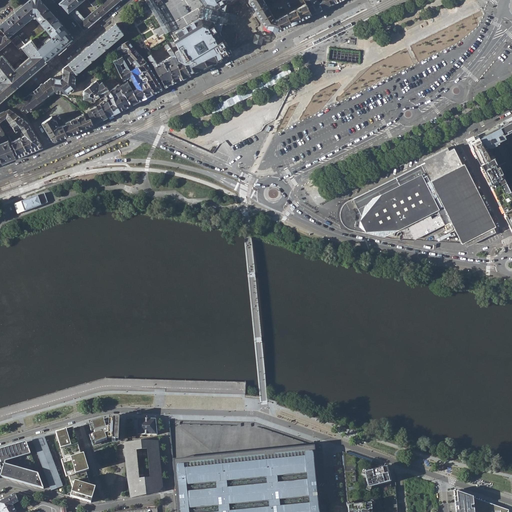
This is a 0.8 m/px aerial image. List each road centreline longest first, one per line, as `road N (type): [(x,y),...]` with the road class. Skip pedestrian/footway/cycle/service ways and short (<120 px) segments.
road 1 (residential): [(461,133),(342,190),(324,185),(467,109)]
road 2 (residential): [(150,112),(362,0)]
road 3 (primary): [(70,171),(170,163),(265,202)]
road 4 (primary): [(500,264),(344,236),(306,220)]
road 5 (residential): [(159,410),(255,413),(331,439)]
road 6 (residential): [(171,495),(90,510),(0,489)]
road 7 (residential): [(0,440),(98,411),(159,410)]
road 8 (secondary): [(398,113),(271,181)]
road 9 (secondary): [(285,190),(407,123)]
road 10 (residential): [(510,254),(461,133)]
road 11 (primary): [(263,185),(144,134)]
